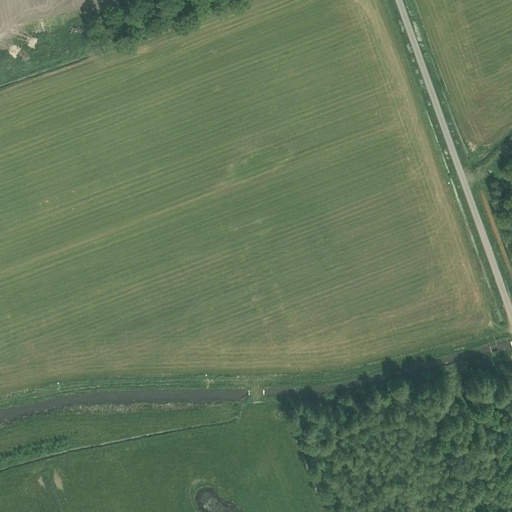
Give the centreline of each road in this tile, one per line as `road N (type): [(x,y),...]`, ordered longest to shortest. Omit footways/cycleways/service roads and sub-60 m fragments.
road 1 (unclassified): [(511,304),(400,0)]
road 2 (track): [(258,0),(0,95)]
